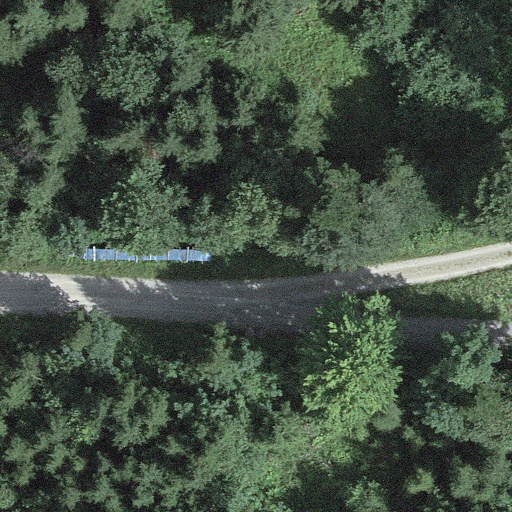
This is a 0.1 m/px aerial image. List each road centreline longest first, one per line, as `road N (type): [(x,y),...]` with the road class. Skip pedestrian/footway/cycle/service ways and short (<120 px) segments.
road 1 (track): [(0,293),(210,298),(401,273),(511,246)]
road 2 (track): [(210,298),(511,336)]
